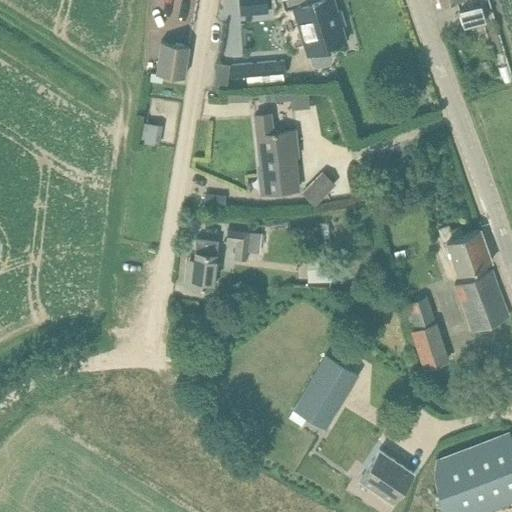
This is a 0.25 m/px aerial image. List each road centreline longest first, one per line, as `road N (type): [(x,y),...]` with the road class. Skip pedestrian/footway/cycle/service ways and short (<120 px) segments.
road 1 (unclassified): [(147,343),(208,0)]
road 2 (secondary): [(511,271),(423,0)]
road 3 (track): [(301,511),(204,442),(155,383),(149,354)]
road 4 (track): [(0,397),(40,372),(149,354)]
